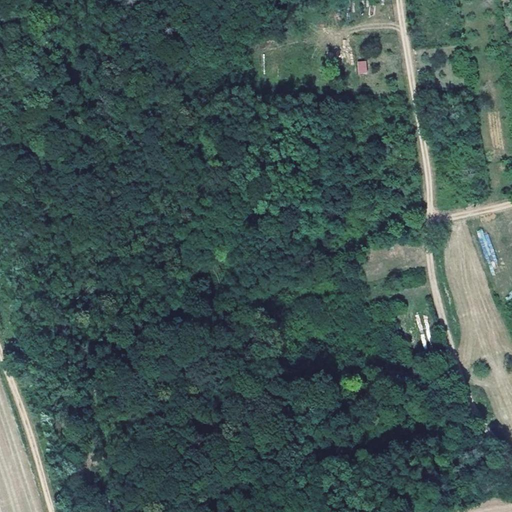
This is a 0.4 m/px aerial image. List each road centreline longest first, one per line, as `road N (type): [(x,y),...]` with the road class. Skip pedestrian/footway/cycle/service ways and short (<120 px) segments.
road 1 (track): [(511,456),(465,388),(438,296),(400,0)]
road 2 (track): [(52,511),(0,351)]
